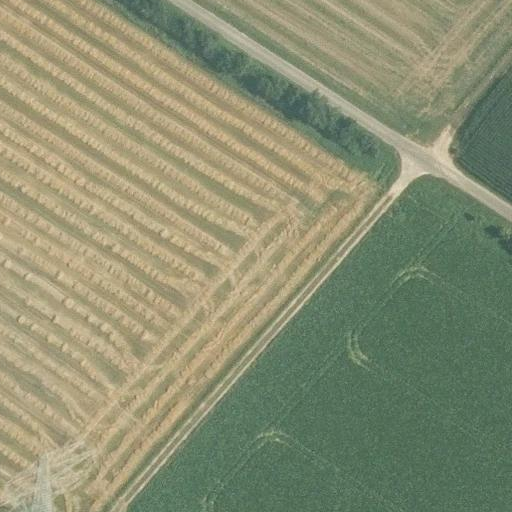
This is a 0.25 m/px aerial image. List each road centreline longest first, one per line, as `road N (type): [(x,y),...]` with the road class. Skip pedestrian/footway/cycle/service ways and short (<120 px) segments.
road 1 (track): [(139,511),(435,172)]
road 2 (track): [(171,0),(511,223)]
